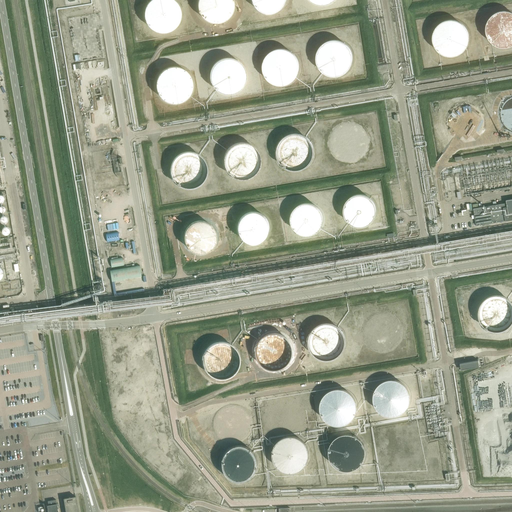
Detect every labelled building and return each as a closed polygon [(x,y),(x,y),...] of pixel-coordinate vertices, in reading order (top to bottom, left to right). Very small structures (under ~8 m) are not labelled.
[(147,25),(154,31),(166,32),(174,29),(179,23),(182,12),(179,3),(176,0),(148,0),(144,7),(143,16),(147,25)] [(201,16),(208,21),(219,23),(227,20),(233,13),(235,3),(234,0),(197,0),(197,7),(201,16)] [(251,0),(254,6),(261,11),(272,13),(280,10),(286,3),(286,0),(251,0)] [(489,40),(496,46),(507,47),(511,45),(511,11),(506,9),(497,10),(490,15),(486,22),(485,31),(489,40)] [(435,49),(442,54),(454,56),(462,53),(468,46),(470,36),(467,26),(461,21),(453,18),(444,19),(437,24),(432,31),(432,40),(435,49)] [(319,68),(326,74),(338,76),(346,73),(352,66),(354,56),(351,46),(345,40),(336,37),(328,39),(321,43),(316,51),(315,60),(319,68)] [(266,77),(273,82),(284,84),(292,81),(298,74),(301,64),(297,54),(292,48),(283,46),(274,47),(267,51),(263,59),(262,68),(266,77)] [(213,86),(220,92),(232,93),(240,90),(246,84),(248,73),(245,64),(239,58),(230,55),(222,56),(215,61),(210,68),(209,77),(213,86)] [(159,95),(166,100),(177,102),(185,99),(191,92),(194,82),(191,72),(185,66),(176,64),(167,65),(160,69),(156,77),(155,86),(159,95)] [(502,126),(509,132),(511,132),(511,96),(504,101),(499,108),(499,117),(502,126)] [(449,134),(456,140),(468,142),(476,138),(482,132),(484,122),(481,112),(475,106),(467,103),(458,105),(451,109),(446,117),(446,126),(449,134)] [(279,163),(286,168),(296,170),(304,168),(311,161),(314,153),(313,143),(307,136),(299,132),(290,132),(282,137),(277,145),(276,154),(279,163)] [(227,171),(234,177),(243,179),(252,176),(259,170),(262,161),(261,152),(255,145),(247,141),(237,141),(229,146),(224,153),(224,163),(227,171)] [(172,181),(179,187),(189,188),(197,186),(204,180),(207,171),(206,162),(200,154),(192,150),(183,150),(174,155),(169,163),(169,172),(172,181)] [(376,212),(376,209),(376,207),(375,204),(374,202),(373,200),(371,198),(369,196),(367,195),(364,194),(362,193),(359,193),(356,193),(354,194),(351,195),(349,197),(347,199),(346,201),(344,203),(344,206),(343,208),(343,211),(344,213),(344,216),(346,218),(347,220),(349,222),(351,224),(354,225),(356,226),(359,226),(362,226),(364,225),(367,224),(369,223),(371,221),(373,219),(374,217),(375,215),(376,212)] [(506,203),(473,209),(476,226),(511,219),(511,199),(506,201),(506,203)] [(323,221),(323,218),(323,216),(322,213),(321,210),(319,208),(317,206),(315,204),(312,203),(309,202),(307,202),(304,202),(301,203),(298,204),(296,206),(294,208),(292,210),(291,213),(290,216),(290,218),(290,221),(291,224),(292,227),(294,229),(296,231),(298,233),(301,234),(304,235),(307,235),(310,235),(312,234),(315,233),(317,231),(319,229),(321,227),(322,224),(323,221)] [(270,229),(270,226),(270,223),(269,220),(268,218),(266,215),(264,213),(261,212),(259,211),(256,210),(253,210),(250,210),(247,211),(245,213),(242,214),(240,217),(239,219),(238,222),(237,225),(237,228),(238,230),(239,233),(240,236),(242,238),(245,240),(247,241),(250,242),(253,242),(256,242),(259,242),(261,241),(264,239),(266,237),(268,235),(269,232),(270,229)] [(216,239),(216,236),(216,233),(215,230),(214,227),(212,225),(210,223),(207,221),(205,220),(202,220),(199,219),(196,220),(193,221),(191,222),(188,224),(186,226),(185,229),(184,231),(183,234),(183,237),(184,240),(185,243),(186,245),(188,248),(191,249),(193,251),(196,252),(199,252),(202,252),(205,251),(207,250),(210,249),(212,246),(214,244),(215,241),(216,239)] [(9,231),(9,230),(9,229),(8,228),(7,227),(5,226),(4,227),(2,228),(2,229),(1,230),(2,232),(2,233),(3,234),(4,234),(5,234),(7,234),(8,234),(8,233),(9,232),(9,231)] [(118,232),(106,234),(107,242),(119,240),(118,232)] [(122,258),(110,260),(112,268),(124,266),(122,258)] [(110,271),(112,281),(141,277),(139,266),(110,271)] [(511,302),(511,301),(509,298),(506,296),(503,295),(501,294),(498,294),(495,294),(492,294),(489,295),(486,296),(484,298),(482,300),(480,303),(479,306),(478,309),(478,312),(478,315),(479,318),(480,320),(482,323),(484,325),(486,327),(489,328),(492,329),(495,330),(498,330),(501,329),(503,328),(506,327),(508,325),(511,323),(511,320),(511,302)] [(312,351),(319,357),(328,359),(337,356),(343,350),(346,341),(345,332),(339,325),(331,321),(322,321),(314,326),(309,333),(308,343),(312,351)] [(259,361),(266,367),(275,369),(284,367),(291,360),(294,351),(292,342),(287,335),(278,331),(269,331),(261,336),(256,344),(255,353),(259,361)] [(206,370),(213,376),(222,378),(231,376),(238,369),(241,361),(239,351),(234,344),(225,340),(216,340),(208,345),(203,353),(202,362),(206,370)] [(409,399),(409,397),(409,394),(408,391),(407,388),(406,386),(404,384),(402,382),(399,380),(397,379),(394,378),(391,378),(388,378),(385,379),(383,380),(380,382),(378,384),(376,386),(375,388),(373,391),(373,394),(372,397),(373,399),(373,402),(374,405),(376,407),(378,410),(380,411),(383,413),(385,414),(388,415),(391,415),(394,415),(397,414),(399,413),(402,411),(404,410),(406,407),(407,405),(408,402),(409,399)] [(323,417),(330,422),(339,424),(348,422),(355,415),(358,407),(356,398),(351,390),(342,386),(333,386),(325,391),(320,399),(319,408),(323,417)] [(216,435),(224,441),(233,443),(242,440),(248,434),(251,425),(250,416),(244,408),(236,404),(227,405),(219,409),(214,417),(213,426),(216,435)] [(21,421),(29,421),(29,427),(32,427),(32,413),(19,413),(19,417),(21,417),(21,421)] [(331,462),(338,468),(347,470),(356,468),(363,461),(366,452),(364,443),(359,436),(351,432),(341,432),(333,437),(328,445),(327,454),(331,462)] [(275,465),(282,471),(291,473),(300,470),(307,464),(310,455),(308,446),(303,439),(294,435),(285,435),(277,439),(272,447),(271,457),(275,465)] [(224,473),(231,479),(240,481),(249,479),(256,472),(259,463),(257,454),(252,447),(243,443),(234,443),(226,448),(221,456),(220,465),(224,473)] [(412,481),(410,483),(421,483),(421,476),(422,476),(422,474),(426,474),(426,476),(427,477),(433,477),(429,473),(432,469),(429,469),(427,467),(426,469),(425,465),(427,463),(425,461),(425,456),(423,456),(423,453),(420,453),(420,454),(423,456),(416,456),(413,453),(413,450),(409,450),(410,481),(412,481)] [(77,511),(75,496),(63,498),(65,511),(77,511)] [(48,505),(47,506),(47,511),(57,511),(55,500),(48,501),(47,501),(48,505)]
